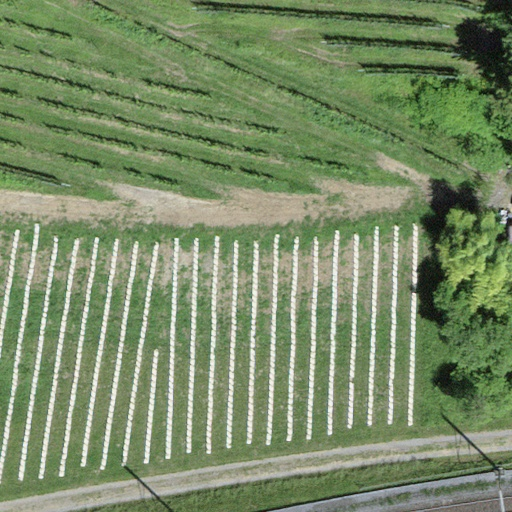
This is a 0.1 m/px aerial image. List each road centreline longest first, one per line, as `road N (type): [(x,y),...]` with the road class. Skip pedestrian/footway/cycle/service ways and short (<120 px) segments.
road 1 (track): [(15,511),(280,466),(511,441)]
road 2 (track): [(511,195),(82,0)]
